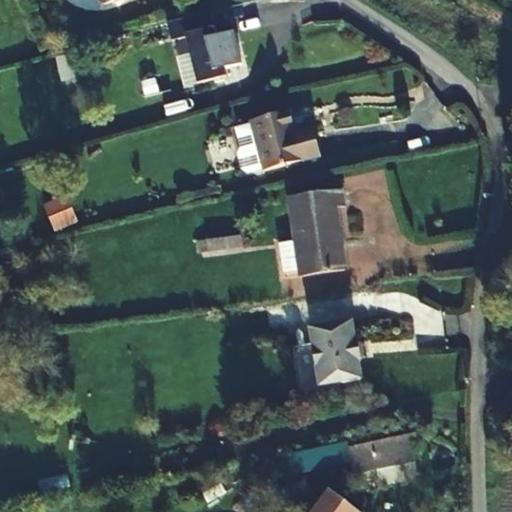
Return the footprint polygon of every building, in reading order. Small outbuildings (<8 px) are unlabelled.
[(109,0),(112,8),(136,0),(184,0),(188,10),(209,3),(207,0),(109,0)] [(220,16),(176,27),(180,45),(194,41),(206,88),(236,81),(234,72),(250,68),(242,37),(226,41),(220,16)] [(264,169),(265,172),(321,156),(315,132),(296,137),(290,114),(252,124),(253,128),(238,133),(242,149),(239,155),(243,170),(249,173),(264,169)] [(301,271),(301,277),(345,270),(336,210),(346,208),(344,189),(290,198),(296,241),(280,243),(285,274),(301,271)] [(54,233),(76,224),(65,197),(43,205),(54,233)] [(240,235),(215,239),(217,250),(242,245),(240,235)] [(306,336),(264,342),(272,399),(314,393),(311,374),(314,374),(312,355),(308,355),(306,336)] [(407,434),(350,445),(352,457),(374,453),(377,465),(412,459),(407,434)] [(356,511),(328,491),(312,511),(356,511)]
